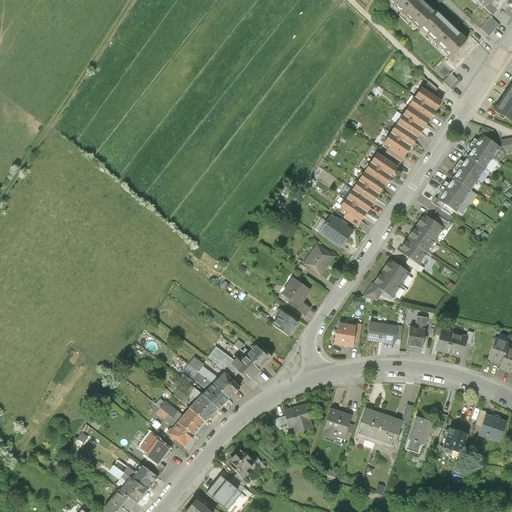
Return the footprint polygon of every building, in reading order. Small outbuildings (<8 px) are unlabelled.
[(388,0),(387,1),(402,16),(417,0),(388,0)] [(434,13),(420,0),(417,0),(402,16),(417,31),(419,28),(434,13)] [(490,0),(488,3),(496,11),(507,0),(490,0)] [(496,11),(488,3),(484,7),(493,15),(496,11)] [(451,26),(436,11),(434,13),(419,28),(449,58),(453,54),(462,45),(466,40),(454,29),(455,29),(452,25),(451,26)] [(491,16),(480,27),(489,36),(500,25),(491,16)] [(479,45),(470,36),(466,40),(462,45),(470,53),(479,45)] [(470,53),(462,45),(453,54),(462,62),(470,53)] [(462,62),(453,54),(449,58),(445,62),(453,70),(462,62)] [(458,82),(450,74),(442,82),(451,90),(458,82)] [(437,90),(428,82),(423,89),(433,96),(437,90)] [(511,86),(507,93),(506,93),(504,97),(505,97),(496,111),(511,121),(511,86)] [(423,89),(421,88),(414,98),(435,111),(441,102),(433,96),(423,89)] [(435,111),(414,98),(408,106),(429,120),(435,111)] [(429,120),(408,106),(402,115),(423,129),(429,120)] [(423,129),(402,115),(396,124),(417,138),(423,129)] [(417,138),(396,124),(390,133),(411,147),(417,138)] [(492,135),(482,128),(479,134),(482,136),(488,140),(492,135)] [(411,147),(390,133),(383,144),(389,148),(403,158),(411,147)] [(488,140),(482,136),(478,142),(474,139),(471,144),(492,158),(499,147),(488,140)] [(501,150),(511,149),(511,138),(501,139),(501,150)] [(492,158),(471,144),(468,149),(472,152),(468,158),(484,169),(492,158)] [(403,158),(389,148),(385,153),(400,163),(403,158)] [(400,163),(385,153),(382,158),(397,168),(400,163)] [(382,158),(376,154),(370,163),(390,177),(397,168),(382,158)] [(484,169),(468,158),(463,164),(460,161),(456,166),(457,166),(477,180),(484,169)] [(390,177),(370,163),(364,172),(384,186),(390,177)] [(477,180),(457,166),(453,170),(457,173),(453,179),(470,190),(477,180)] [(384,186),(364,172),(358,181),(378,195),(384,186)] [(470,190),(453,179),(449,185),(445,183),(442,187),(462,201),(470,190)] [(378,195),(358,181),(352,190),(372,204),(378,195)] [(442,187),(441,187),(438,192),(442,195),(438,201),(444,205),(455,212),(463,201),(462,201),(442,187)] [(372,204),(352,190),(346,199),(366,213),(372,204)] [(438,201),(434,198),(431,203),(438,208),(441,210),(444,205),(438,201)] [(366,213),(346,199),(340,208),(347,213),(360,222),(366,213)] [(441,210),(438,208),(434,214),(437,216),(447,223),(451,217),(441,210)] [(360,222),(347,213),(343,218),(357,227),(360,222)] [(351,231),(329,216),(318,233),(339,248),(351,231)] [(433,222),(424,216),(416,228),(435,241),(443,229),(433,222)] [(447,223),(437,216),(433,222),(443,229),(446,231),(450,225),(447,223)] [(435,241),(416,228),(408,240),(426,253),(427,253),(435,241)] [(426,253),(408,240),(399,253),(409,259),(418,265),(426,253)] [(333,257),(316,246),(303,264),(320,276),(333,257)] [(418,265),(409,259),(405,264),(412,269),(420,274),(423,268),(418,265)] [(399,267),(390,261),(382,273),(400,286),(408,274),(399,267)] [(405,264),(403,262),(399,267),(408,274),(412,269),(405,264)] [(400,286),(382,273),(374,285),(382,291),(392,298),(400,286)] [(309,291),(293,279),(288,286),(290,287),(284,296),(282,294),(282,295),(291,301),(289,304),(303,315),(308,308),(301,303),(309,291)] [(382,291),(374,285),(373,286),(372,285),(363,298),(375,301),(382,291)] [(297,323),(282,312),(282,313),(279,311),(276,315),(279,317),(272,326),(288,337),(297,323)] [(427,319),(417,317),(415,329),(425,330),(427,319)] [(396,327),(370,323),(367,340),(393,344),(394,340),(396,327)] [(361,325),(355,324),(354,327),(352,342),(358,343),(361,325)] [(444,326),(438,324),(435,336),(442,338),(443,331),(444,326)] [(354,327),(340,325),(339,332),(336,331),(334,344),(351,347),(352,342),(354,327)] [(402,327),(396,326),(396,327),(394,340),(400,341),(402,327)] [(415,329),(409,328),(406,346),(422,348),(425,330),(415,329)] [(466,337),(443,331),(442,338),(438,351),(461,356),(465,343),(466,337)] [(473,333),(468,332),(466,337),(465,343),(470,345),(473,333)] [(506,348),(508,344),(494,339),(487,360),(500,364),(506,348)] [(263,353),(256,346),(254,348),(252,346),(250,348),(252,350),(247,356),(260,369),(271,357),(265,351),(263,353)] [(234,361),(215,347),(207,358),(234,378),(240,372),(232,364),(234,361)] [(511,373),(511,350),(506,348),(500,364),(499,369),(511,373)] [(260,369),(247,356),(240,363),(236,359),(234,361),(232,364),(240,372),(249,381),(260,369)] [(215,378),(202,367),(200,370),(193,365),(191,367),(197,373),(198,372),(199,373),(214,384),(217,381),(215,378)] [(228,398),(214,384),(199,373),(193,380),(204,388),(207,385),(211,388),(203,396),(218,409),(228,398)] [(239,389),(224,374),(217,381),(214,384),(228,398),(233,393),(234,393),(239,389)] [(203,396),(200,394),(197,397),(199,400),(189,409),(205,422),(218,409),(203,396)] [(186,407),(175,398),(170,403),(165,399),(154,412),(171,425),(186,407)] [(409,424),(412,404),(405,403),(401,422),(409,424)] [(305,406),(284,412),(285,416),(288,427),(299,424),(301,432),(312,429),(305,406)] [(205,422),(189,409),(187,408),(183,413),(185,414),(178,423),(193,435),(205,422)] [(350,417),(331,410),(324,432),(323,437),(334,441),(335,436),(343,438),(348,425),(350,417)] [(373,413),(365,410),(356,437),(374,443),(382,419),(372,415),(373,413)] [(485,413),(480,411),(475,426),(481,427),(485,415),(485,413)] [(447,416),(440,414),(436,427),(443,430),(447,416)] [(505,422),(485,415),(481,427),(478,436),(499,443),(505,422)] [(285,416),(270,420),(279,430),(288,427),(285,416)] [(416,416),(405,449),(418,454),(429,421),(416,416)] [(393,423),(382,419),(374,443),(392,449),(401,422),(394,420),(393,423)] [(193,435),(178,423),(173,428),(172,427),(167,433),(172,437),(170,439),(173,441),(174,439),(184,447),(193,435)] [(353,427),(348,425),(343,438),(349,440),(353,427)] [(466,435),(450,429),(442,452),(451,455),(452,452),(459,454),(466,435)] [(158,440),(151,434),(140,449),(147,454),(145,456),(148,458),(156,464),(157,462),(158,463),(162,458),(166,460),(171,452),(168,450),(169,449),(157,441),(158,440)] [(254,464),(241,450),(229,461),(231,462),(228,464),(237,473),(242,479),(243,478),(248,474),(245,471),(254,464)] [(157,462),(156,464),(148,458),(142,466),(157,477),(158,478),(165,468),(158,463),(157,462)] [(135,473),(118,461),(116,463),(111,459),(109,462),(110,464),(114,466),(131,478),(135,473)] [(131,478),(114,466),(110,464),(108,467),(111,469),(110,471),(120,478),(121,477),(128,482),(131,478)] [(142,466),(141,465),(135,473),(131,478),(147,490),(153,483),(157,477),(142,466)] [(242,479),(237,473),(232,478),(243,487),(248,483),(243,478),(242,479)] [(226,482),(220,476),(205,494),(227,511),(241,494),(240,493),(226,482)] [(243,487),(232,478),(230,477),(226,482),(240,493),(244,488),(243,487)] [(147,490),(131,478),(128,482),(120,492),(136,503),(147,490)] [(120,492),(118,490),(103,510),(105,511),(129,511),(136,503),(120,492)] [(208,511),(195,501),(189,509),(187,507),(183,511),(208,511)]
